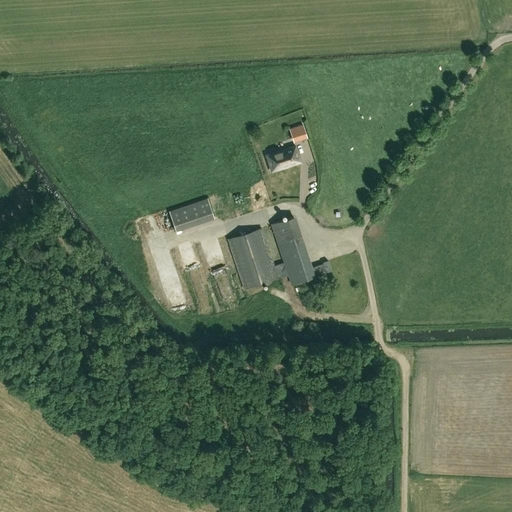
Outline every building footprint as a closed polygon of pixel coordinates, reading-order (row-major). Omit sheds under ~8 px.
[(289,123),(282,125),(286,136),(293,134),(289,123)] [(295,132),(297,141),(310,139),(308,129),(295,132)] [(292,149),(291,147),(276,152),(277,155),(267,158),(272,171),(300,161),(295,148),(292,149)] [(204,224),(218,219),(212,202),(174,214),(180,232),(192,228),(193,230),(205,226),(204,224)] [(313,276),(310,267),(293,216),(271,224),(284,262),(274,265),(278,277),(288,274),(291,283),(313,276)] [(228,239),(245,289),(278,277),(274,265),(261,228),(228,239)] [(170,291),(183,287),(170,246),(156,251),(170,291)] [(203,267),(197,251),(185,255),(191,272),(203,267)] [(238,294),(236,282),(227,284),(229,296),(238,294)]
